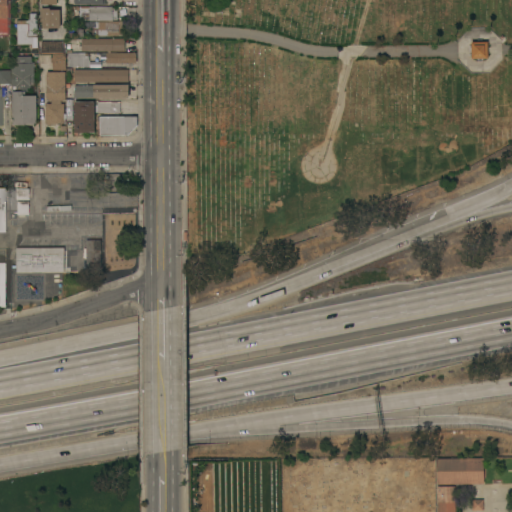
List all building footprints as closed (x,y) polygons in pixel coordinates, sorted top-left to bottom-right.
[(7,0),(8,2),(10,2),(11,17),(8,17),(8,31),(10,31),(10,33),(8,33),(8,34),(0,34),(0,0),(7,0)] [(54,0),(38,0),(38,5),(47,5),(47,8),(50,8),(50,6),(54,6),(54,0)] [(113,6),(113,7),(117,7),(117,19),(113,19),(113,20),(123,20),(123,27),(124,27),(124,34),(119,34),(119,35),(108,35),(92,35),(92,27),(85,27),(85,21),(108,21),(108,20),(89,20),(89,19),(81,19),(81,12),(80,12),(80,10),(77,10),(77,6),(113,6)] [(38,47),(31,48),(31,44),(17,44),(16,20),(26,20),(26,23),(28,23),(28,7),(36,7),(37,36),(38,36),(38,47)] [(41,28),(40,7),(50,7),(50,9),(60,9),(60,27),(41,28)] [(123,51),(109,51),(109,52),(106,52),(106,51),(80,51),(80,38),(123,38),(123,51)] [(41,52),(41,41),(63,40),(63,52),(41,52)] [(487,58),(470,58),(470,41),(486,41),(487,58)] [(66,66),(67,50),(71,50),(71,52),(84,52),(84,56),(88,56),(88,67),(66,66)] [(106,63),(106,52),(137,52),(137,63),(106,63)] [(65,70),(51,70),(51,53),(65,53),(65,70)] [(38,54),(50,54),(50,64),(38,64),(38,54)] [(34,82),(30,82),(31,91),(26,91),(26,95),(37,95),(37,123),(36,123),(36,124),(13,125),(12,92),(11,92),(11,84),(0,84),(0,69),(11,69),(11,63),(14,63),(14,56),(31,56),(32,61),(33,61),(33,63),(34,63),(34,82)] [(129,82),(74,82),(74,69),(129,69),(129,82)] [(64,91),(65,91),(65,97),(64,97),(64,100),(60,100),(60,103),(63,103),(63,123),(50,123),(50,125),(46,125),(46,123),(44,123),(44,103),(50,103),(50,100),(45,100),(45,71),(64,71),(64,91)] [(129,98),(94,98),(94,97),(75,97),(75,85),(94,85),(94,84),(129,84),(129,98)] [(84,132),(84,133),(79,132),(77,132),(77,125),(74,125),(75,101),(95,101),(94,132),(84,132)] [(97,102),(120,102),(120,112),(97,112),(97,102)] [(99,135),(99,116),(136,116),(136,125),(127,135),(99,135)] [(16,199),(16,188),(30,188),(29,199),(16,199)] [(29,214),(18,214),(18,201),(29,201),(29,214)] [(125,213),(125,265),(105,265),(105,213),(125,213)] [(101,269),(86,269),(86,257),(83,257),(83,252),(86,252),(86,240),(101,239),(101,269)] [(16,272),(16,247),(64,247),(64,272),(16,272)] [(437,484),(437,458),(484,457),(484,483),(437,484)] [(455,511),(437,511),(437,485),(455,485),(455,511)] [(483,510),(472,510),(472,499),(483,498),(483,510)]
